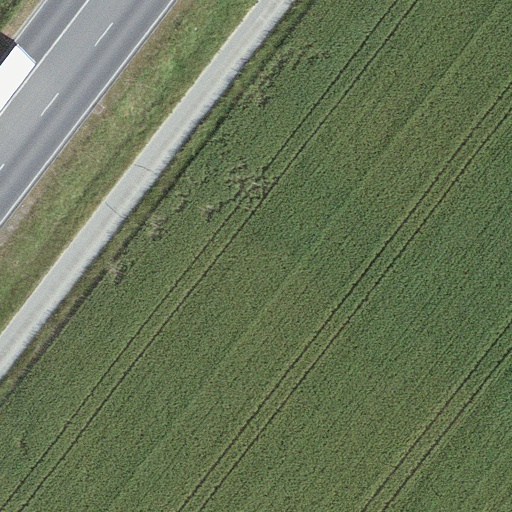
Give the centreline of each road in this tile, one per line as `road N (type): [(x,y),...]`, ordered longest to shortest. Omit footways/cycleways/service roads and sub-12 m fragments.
road 1 (track): [(0,363),(281,0)]
road 2 (primary): [(107,0),(0,139)]
